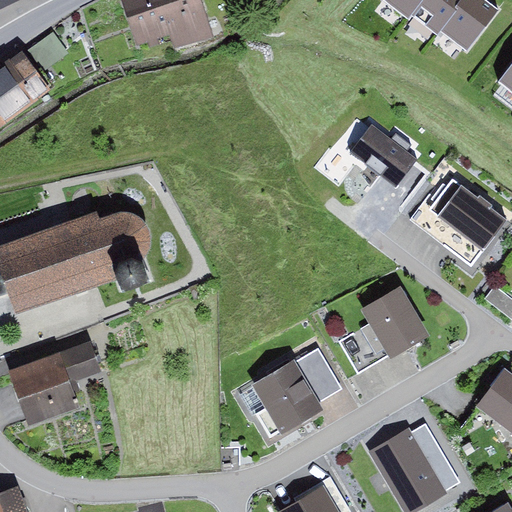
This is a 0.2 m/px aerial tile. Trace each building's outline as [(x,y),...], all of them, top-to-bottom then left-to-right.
[(0,0),(0,14),(24,3),(22,0),(0,0)] [(198,0),(130,0),(123,3),(137,50),(146,47),(150,52),(158,50),(156,42),(171,37),(174,49),(211,38),(198,0)] [(418,0),(378,0),(404,20),(407,15),(418,0)] [(418,0),(407,15),(435,36),(439,31),(461,0),(418,0)] [(488,0),(461,0),(439,31),(469,52),(501,9),(488,0)] [(68,56),(53,35),(27,54),(36,66),(38,65),(45,74),(68,56)] [(21,57),(0,72),(0,134),(51,96),(21,57)] [(511,68),(497,88),(511,98),(511,68)] [(372,129),(350,157),(397,192),(418,163),(407,154),(412,147),(396,135),(391,143),(372,129)] [(478,203),(452,184),(448,190),(430,214),(438,220),(435,223),(480,256),(484,258),(508,226),(490,214),(492,210),(480,201),(478,203)] [(430,214),(448,190),(443,186),(439,192),(435,190),(410,222),(472,268),(480,256),(435,223),(438,220),(430,214)] [(98,223),(0,257),(0,270),(17,319),(115,284),(123,306),(150,296),(140,268),(145,264),(152,253),(153,245),(147,231),(141,225),(134,221),(126,219),(100,228),(98,223)] [(511,300),(495,287),(485,300),(511,321),(511,300)] [(400,293),(362,315),(369,328),(361,333),(376,358),(384,354),(391,367),(430,345),(400,293)] [(90,349),(10,377),(29,431),(78,414),(73,400),(81,397),(77,385),(100,377),(90,349)] [(343,392),(320,351),(295,364),(318,406),(343,392)] [(318,406),(295,364),(251,389),(264,412),(255,417),(269,443),(281,436),(281,440),(324,416),(318,406)] [(511,379),(505,375),(478,411),(511,436),(511,379)] [(425,427),(412,435),(446,493),(460,485),(425,427)] [(410,431),(370,454),(403,511),(422,511),(448,497),(446,493),(412,435),(410,431)] [(294,502),(298,508),(324,492),(335,511),(348,511),(330,481),(294,502)] [(298,508),(289,511),(335,511),(324,492),(298,508)] [(25,511),(18,493),(0,499),(0,511),(25,511)]
